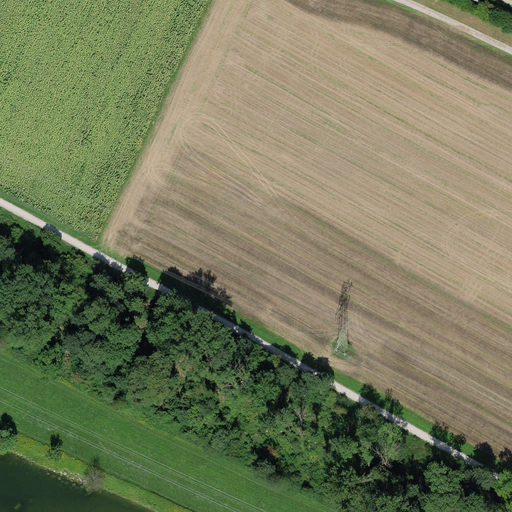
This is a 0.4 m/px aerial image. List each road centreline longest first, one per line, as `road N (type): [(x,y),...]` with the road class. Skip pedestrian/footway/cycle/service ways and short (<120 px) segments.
road 1 (track): [(511,486),(0,203)]
road 2 (unknown): [(325,511),(0,362)]
